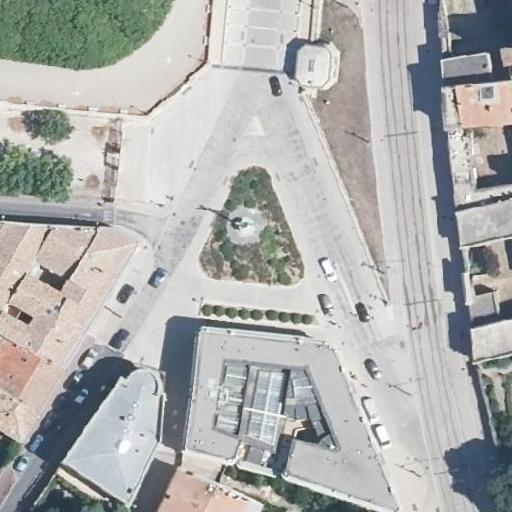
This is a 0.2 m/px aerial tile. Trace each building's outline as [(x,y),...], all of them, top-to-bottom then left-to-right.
[(511,42),(447,54),(448,80),(511,74),(511,42)] [(317,46),(308,53),(307,65),(305,78),(312,86),(336,88),(343,83),(345,55),(339,48),(317,46)] [(511,74),(448,80),(452,119),(455,147),(460,213),(511,204),(511,74)] [(511,204),(460,213),(465,247),(470,276),(495,273),(491,243),(511,239),(511,323),(505,325),(499,294),(472,299),(477,330),(480,363),(511,355),(511,204)] [(0,222),(0,335),(63,371),(102,309),(144,244),(125,232),(0,222)] [(197,334),(197,337),(191,387),(183,451),(275,476),(372,511),(399,511),(382,465),(362,413),(341,357),(338,354),(337,351),(334,349),(332,348),(329,347),(202,332),(199,332),(197,334)] [(0,335),(0,391),(37,413),(49,393),(63,371),(0,335)] [(62,460),(131,507),(140,486),(158,447),(166,371),(136,364),(96,411),(92,416),(62,460)] [(37,413),(0,391),(0,428),(20,441),(37,413)] [(258,511),(262,505),(181,468),(165,501),(160,511),(258,511)]
